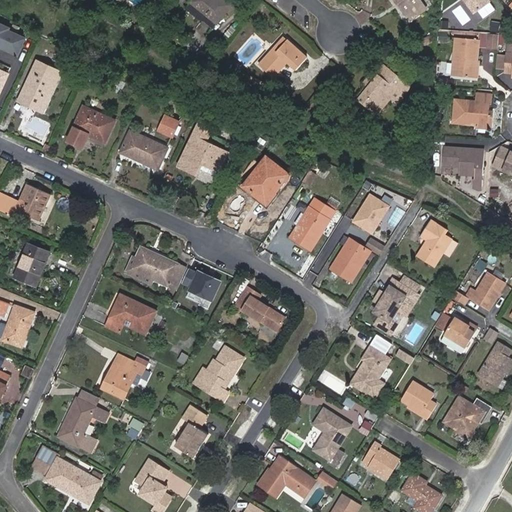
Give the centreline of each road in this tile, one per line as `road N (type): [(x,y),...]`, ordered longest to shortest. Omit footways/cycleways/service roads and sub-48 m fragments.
road 1 (residential): [(129,200),(237,251),(330,309),(209,511)]
road 2 (residential): [(129,200),(0,474)]
road 3 (residential): [(0,144),(129,200)]
